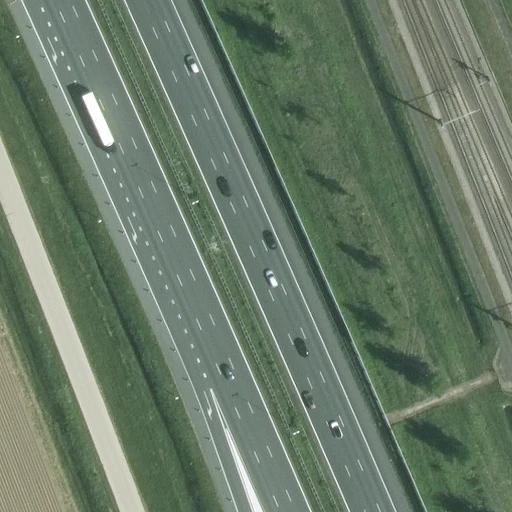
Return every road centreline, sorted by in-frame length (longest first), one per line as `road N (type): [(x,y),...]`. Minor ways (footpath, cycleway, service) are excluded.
road 1 (motorway): [(370,511),(144,0)]
road 2 (track): [(500,511),(284,0)]
road 3 (motorway): [(57,0),(225,374)]
road 4 (unclassified): [(125,511),(0,174)]
road 5 (motorway): [(225,374),(283,511)]
road 6 (motorway): [(225,374),(253,511)]
